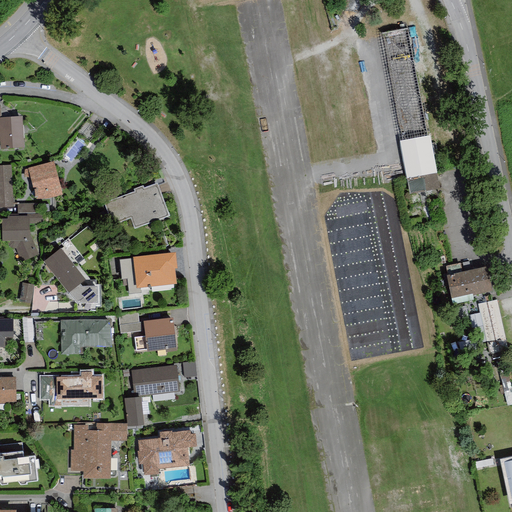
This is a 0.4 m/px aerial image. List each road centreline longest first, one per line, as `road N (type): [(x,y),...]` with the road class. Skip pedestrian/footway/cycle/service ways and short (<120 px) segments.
road 1 (residential): [(15,34),(130,117),(174,169),(192,234),(224,511)]
road 2 (residential): [(511,230),(449,0)]
